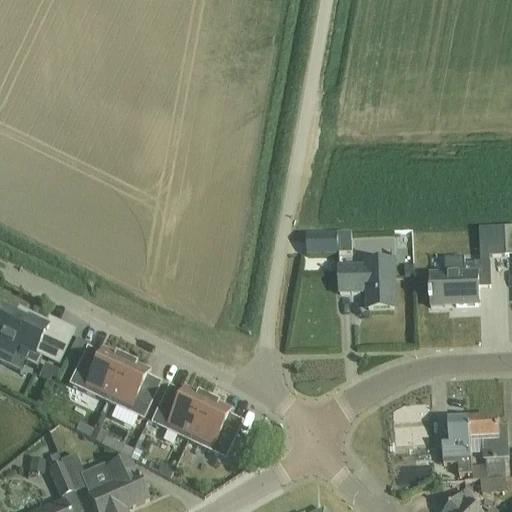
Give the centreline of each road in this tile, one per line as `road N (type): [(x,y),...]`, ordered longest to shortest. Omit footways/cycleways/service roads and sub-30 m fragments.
road 1 (unclassified): [(266,339),(326,0)]
road 2 (residential): [(260,379),(225,378),(4,269)]
road 3 (residential): [(314,437),(341,410),(406,376),(511,363)]
road 4 (residential): [(215,511),(284,471),(314,437)]
